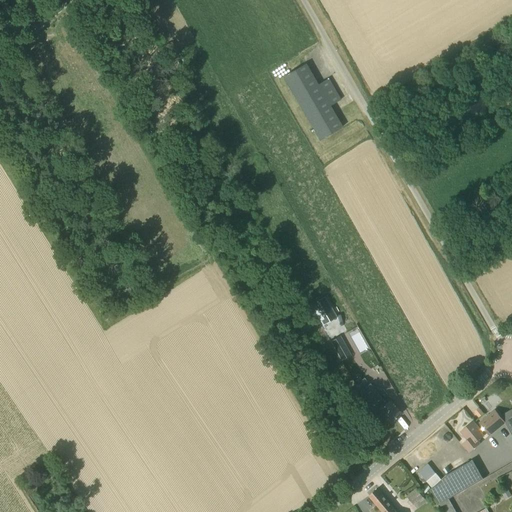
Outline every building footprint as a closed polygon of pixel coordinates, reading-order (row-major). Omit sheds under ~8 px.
[(342,128),(342,127),(330,107),(340,101),(328,79),(317,85),(305,64),(284,77),(321,140),(342,128)] [(311,305),(323,326),(337,318),(324,297),(311,305)] [(353,336),(360,349),(367,345),(360,332),(353,336)] [(390,423),(401,414),(390,401),(384,406),(374,393),(369,397),(390,423)] [(479,417),(483,414),(479,408),(475,411),(479,417)] [(487,416),(498,429),(506,423),(495,410),(487,416)] [(487,416),(479,423),(490,436),(498,429),(487,416)] [(463,444),(469,453),(480,444),(478,441),(484,436),(476,427),(477,426),(473,422),(461,432),(465,436),(465,435),(469,440),(463,444)] [(439,504),(449,499),(484,479),(472,460),(447,475),(441,480),(428,464),(418,471),(432,488),(430,489),(439,505),(439,504)] [(508,487),(501,491),(504,496),(510,493),(508,487)] [(396,511),(377,489),(369,496),(382,511),(396,511)] [(417,489),(407,496),(410,500),(413,504),(413,505),(423,497),(417,489)] [(443,511),(456,511),(449,499),(439,504),(443,511)]
